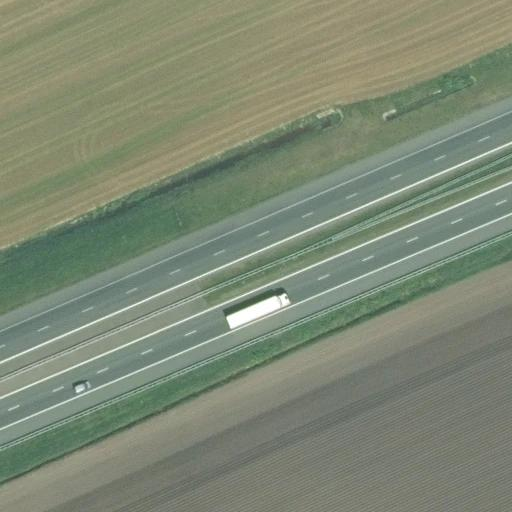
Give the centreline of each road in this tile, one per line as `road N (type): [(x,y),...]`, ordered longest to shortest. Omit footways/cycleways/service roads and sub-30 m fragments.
road 1 (motorway): [(511,129),(0,349)]
road 2 (motorway): [(0,415),(511,199)]
